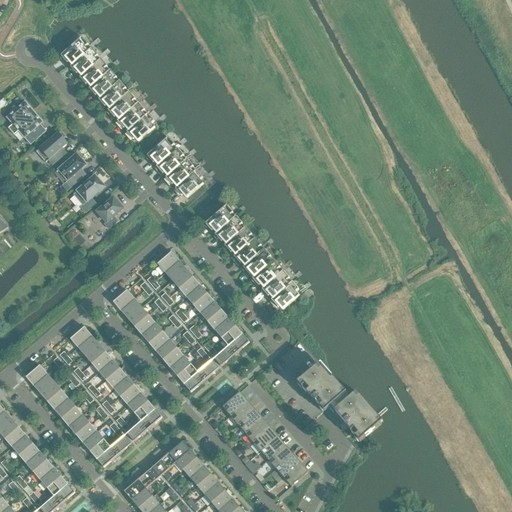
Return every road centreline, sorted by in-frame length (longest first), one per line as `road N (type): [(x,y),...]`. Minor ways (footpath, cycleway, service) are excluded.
road 1 (residential): [(275,511),(93,299)]
road 2 (residential): [(179,224),(40,59)]
road 3 (residential): [(124,511),(5,374)]
road 4 (residential): [(273,331),(179,224)]
